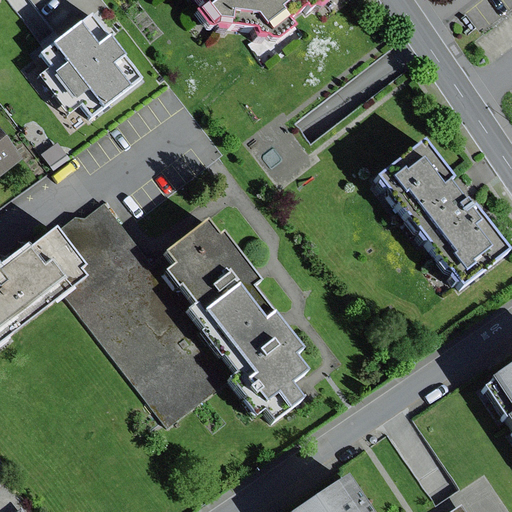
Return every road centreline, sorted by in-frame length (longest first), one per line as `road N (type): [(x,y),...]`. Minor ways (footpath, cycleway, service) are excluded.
road 1 (residential): [(231,511),(511,323)]
road 2 (tertiary): [(398,0),(511,168)]
